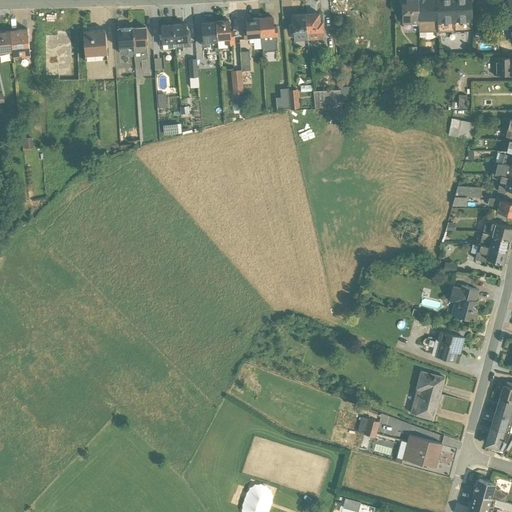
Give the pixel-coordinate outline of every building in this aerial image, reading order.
[(411,23),(418,23),(417,0),(405,0),(406,0),(401,0),(402,22),(411,22),(411,23)] [(417,0),(418,23),(418,29),(436,29),(435,0),(417,0)] [(435,0),(436,29),(472,28),(470,0),(435,0)] [(319,10),(305,12),(307,38),(323,36),(322,19),(319,19),(319,10)] [(307,38),(305,12),(292,13),(291,20),(288,20),(289,31),(293,31),(294,39),(307,38)] [(259,14),(262,46),(262,49),(277,48),(276,39),(277,39),(277,33),(278,33),(277,23),(274,23),(273,13),(259,14)] [(254,47),(262,46),(259,14),(245,15),(246,25),(243,26),(244,35),(245,35),(245,37),(249,36),(249,40),(253,40),(254,47)] [(217,39),(218,46),(227,46),(227,42),(235,41),(233,27),(230,27),(229,17),(215,18),(217,39)] [(210,40),(217,39),(215,18),(201,19),(202,33),(200,33),(201,45),(211,44),(210,40)] [(173,22),(175,46),(191,44),(190,29),(187,29),(186,21),(173,22)] [(163,47),(175,46),(173,22),(160,23),(161,32),(159,32),(159,37),(159,44),(163,44),(163,47)] [(132,25),(134,54),(134,59),(142,59),(142,56),(148,56),(146,24),(132,25)] [(126,55),(134,54),(132,25),(117,26),(119,52),(125,51),(126,55)] [(11,28),(13,49),(14,54),(21,53),(21,56),(30,55),(27,26),(11,27),(11,28)] [(85,59),(108,57),(105,27),(83,29),(85,59)] [(0,50),(13,49),(11,28),(0,29),(0,50)] [(242,68),(242,69),(250,68),(249,49),(240,49),(242,68)] [(509,55),(487,56),(487,58),(492,58),(493,73),(511,72),(511,57),(509,57),(509,55)] [(155,68),(162,68),(161,56),(154,56),(155,68)] [(190,86),(199,86),(197,56),(188,57),(190,86)] [(232,92),(243,91),(242,69),(242,68),(230,69),(232,92)] [(276,107),(290,106),(289,87),(289,86),(279,86),(280,95),(275,95),(276,107)] [(289,87),(290,106),(299,105),(297,86),(289,87)] [(339,87),(313,89),(315,106),(341,104),(340,96),(339,87)] [(158,106),(166,106),(165,91),(157,92),(158,106)] [(458,93),(458,106),(466,106),(466,93),(458,93)] [(340,96),(341,104),(342,107),(350,107),(350,96),(340,96)] [(182,114),(187,114),(187,111),(188,111),(188,104),(180,105),(180,111),(182,111),(182,114)] [(448,133),(471,137),(473,126),(470,126),(471,120),(451,116),(448,133)] [(171,135),(171,133),(177,132),(177,131),(182,131),(180,122),(164,123),(165,136),(171,135)] [(25,147),(33,146),(32,136),(23,137),(25,147)] [(501,160),(511,162),(511,150),(506,149),(497,148),(496,150),(494,159),(501,160)] [(501,172),(511,174),(511,162),(501,160),(494,159),(491,172),(501,172)] [(506,186),(511,187),(511,174),(501,172),(497,190),(504,191),(506,186)] [(457,183),(454,194),(466,195),(481,195),(481,185),(457,183)] [(454,194),(451,203),(466,204),(466,195),(454,194)] [(497,204),(496,209),(507,211),(511,212),(511,199),(493,195),(489,195),(487,202),(497,204)] [(507,211),(496,209),(495,214),(506,217),(507,211)] [(482,229),(509,236),(511,224),(485,218),(482,229)] [(417,237),(419,221),(405,219),(403,235),(417,237)] [(447,220),(444,229),(455,229),(455,220),(447,220)] [(480,242),(505,248),(509,236),(482,229),(480,236),(481,236),(480,242)] [(486,256),(502,260),(505,248),(480,242),(478,241),(478,243),(471,241),(469,249),(476,251),(474,256),(486,259),(486,256)] [(443,268),(455,270),(457,261),(444,260),(443,268)] [(369,263),(365,269),(372,272),(375,267),(369,263)] [(466,316),(474,318),(477,307),(476,307),(478,298),(475,298),(476,295),(476,296),(479,287),(460,282),(460,285),(452,283),(448,298),(454,299),(450,312),(461,314),(461,316),(464,317),(466,316)] [(411,312),(417,314),(419,308),(413,306),(411,312)] [(431,352),(455,359),(457,350),(460,351),(465,334),(439,328),(437,337),(435,336),(431,352)] [(414,411),(414,412),(433,417),(440,391),(445,373),(420,367),(415,386),(416,386),(409,410),(414,411)] [(511,380),(506,379),(505,382),(502,381),(498,394),(511,398),(511,380)] [(511,398),(498,394),(493,410),(511,415),(511,398)] [(511,415),(493,410),(493,412),(490,424),(511,430),(511,415)] [(357,430),(375,434),(379,419),(361,414),(357,430)] [(405,420),(403,428),(440,438),(442,430),(405,420)] [(511,430),(490,424),(488,434),(489,434),(487,440),(487,441),(489,443),(510,449),(511,444),(511,430)] [(402,456),(435,465),(441,440),(406,431),(404,438),(400,437),(395,454),(396,454),(395,459),(401,460),(402,456)] [(476,475),(472,490),(505,499),(507,491),(502,490),(499,485),(496,487),(494,483),(495,480),(489,479),(489,476),(483,475),(482,477),(476,475)] [(468,504),(490,510),(492,502),(503,505),(503,507),(511,509),(511,501),(505,499),(472,490),(468,504)]
